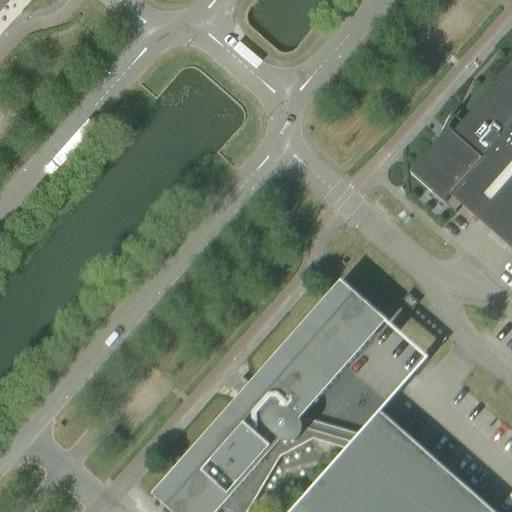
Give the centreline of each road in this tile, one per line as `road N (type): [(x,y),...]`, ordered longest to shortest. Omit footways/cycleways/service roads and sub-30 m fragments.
road 1 (residential): [(0,467),(280,148)]
road 2 (residential): [(0,213),(157,37)]
road 3 (unclassified): [(432,281),(280,148)]
road 4 (residential): [(288,107),(384,0)]
road 5 (unclassified): [(432,281),(445,317),(511,383)]
road 6 (unclassified): [(288,107),(197,25)]
